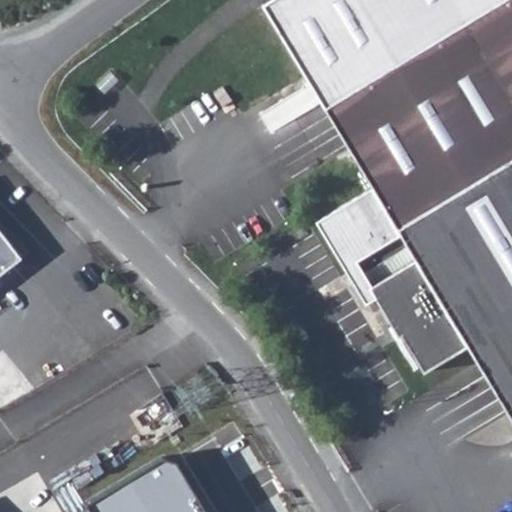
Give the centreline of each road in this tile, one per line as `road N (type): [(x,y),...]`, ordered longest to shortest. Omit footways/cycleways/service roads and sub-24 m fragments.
road 1 (unclassified): [(15,98),(25,130),(245,355),(338,511)]
road 2 (unclassified): [(121,0),(55,49),(15,98)]
